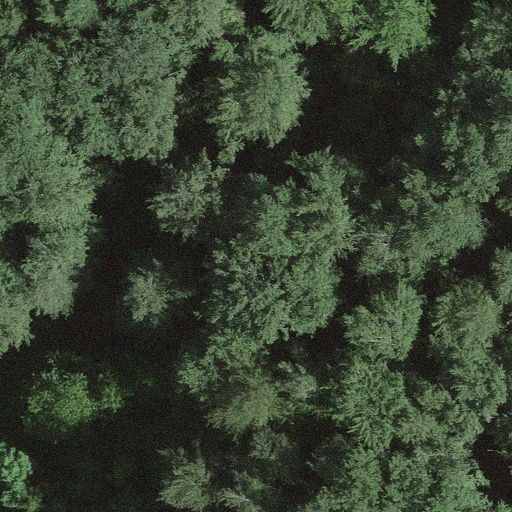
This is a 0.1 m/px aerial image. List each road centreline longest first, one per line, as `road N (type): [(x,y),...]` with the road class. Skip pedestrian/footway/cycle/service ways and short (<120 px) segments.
road 1 (track): [(39,362),(132,346),(267,295),(511,297)]
road 2 (track): [(258,0),(191,92),(57,313),(39,362),(0,390)]
